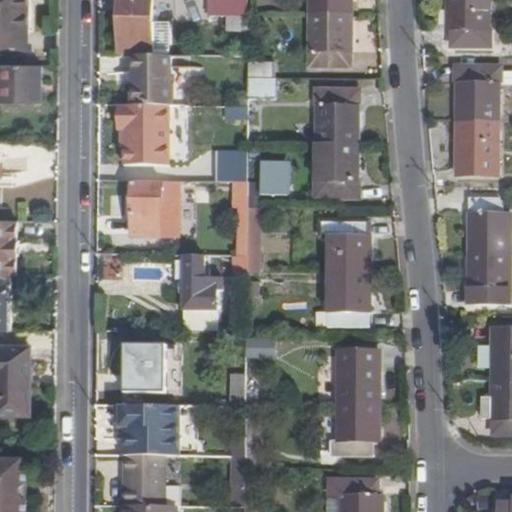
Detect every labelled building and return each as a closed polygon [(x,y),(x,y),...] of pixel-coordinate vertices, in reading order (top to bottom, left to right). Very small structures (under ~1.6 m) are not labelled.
[(30,0),(0,0),(0,53),(29,53),(30,0)] [(151,0),(120,0),(120,53),(151,54),(151,0)] [(210,0),(210,16),(228,16),(228,29),(250,30),(250,0),(210,0)] [(311,0),(311,17),(352,17),(352,0),(311,0)] [(490,0),(450,0),(450,30),(455,30),(456,45),(489,46),(490,0)] [(352,69),(352,17),(311,17),(311,68),(352,69)] [(173,68),(173,58),(137,57),(136,83),(132,83),(132,106),(173,106),(175,106),(176,84),(172,84),(173,68)] [(45,66),(0,65),(0,101),(45,101),(45,66)] [(250,65),(250,80),(277,80),(277,65),(250,65)] [(460,73),(460,124),(500,124),(500,73),(460,73)] [(318,93),(318,145),(359,145),(359,93),(318,93)] [(261,103),(249,102),(249,107),(249,120),(249,126),(261,126),(261,103)] [(132,106),(120,106),(120,131),(127,131),(127,165),(172,166),(173,106),(132,106)] [(242,107),(227,107),(227,120),(249,120),(249,107),(242,107)] [(499,176),(500,124),(460,124),(459,175),(499,176)] [(358,198),(359,145),(318,145),(317,198),(358,198)] [(249,183),(249,175),(249,153),(218,153),(218,183),(236,183),(249,183)] [(298,196),(299,163),(262,163),(262,196),(298,196)] [(182,183),(133,182),(133,237),(163,237),(163,219),(181,219),(182,183)] [(249,183),(236,183),(235,207),(240,207),(240,227),(249,227),(249,210),(249,201),(249,183)] [(471,218),(471,255),(511,255),(511,218),(500,218),(501,206),(498,202),(473,202),(473,218),(471,218)] [(181,237),(181,219),(163,219),(163,237),(181,237)] [(0,222),(0,276),(18,277),(18,223),(0,222)] [(330,276),(371,276),(371,222),(321,222),(321,240),(330,240),(330,276)] [(240,237),(248,237),(249,227),(240,227),(240,237)] [(248,237),(240,237),(240,257),(248,257),(248,254),(248,237)] [(260,254),(248,254),(248,257),(248,269),(260,269),(260,254)] [(511,289),(511,256),(511,255),(471,255),(471,289),(477,290),(478,306),(500,306),(511,306),(511,289)] [(205,257),(185,257),(184,312),(217,312),(218,292),(224,292),(224,283),(204,283),(205,257)] [(371,276),(330,276),(330,329),(371,328),(371,276)] [(0,280),(0,332),(11,332),(11,280),(0,280)] [(261,284),(248,284),(248,298),(262,298),(261,284)] [(494,348),(493,383),(511,383),(511,333),(501,333),(501,348),(494,348)] [(274,359),(275,342),(249,341),(248,358),(274,359)] [(166,348),(127,348),(126,395),(166,396),(166,348)] [(31,350),(0,350),(0,416),(31,417),(31,350)] [(341,355),(340,405),(381,406),(381,355),(341,355)] [(247,409),(247,404),(247,390),(248,379),(248,377),(234,377),(234,409),(247,409)] [(258,379),(248,379),(247,390),(258,390),(258,379)] [(493,399),(493,420),(494,420),(493,436),(511,436),(511,383),(493,383),(493,399)] [(483,419),(493,420),(493,399),(484,399),(483,419)] [(247,460),(247,467),(259,467),(260,404),(247,404),(247,409),(247,438),(247,460)] [(381,443),(381,406),(340,405),(340,444),(334,444),(334,457),(374,457),(374,443),(381,443)] [(127,424),(127,426),(135,425),(136,407),(120,407),(120,424),(127,424)] [(127,458),(166,458),(183,459),(183,452),(182,408),(136,407),(135,425),(127,426),(127,458)] [(235,460),(247,460),(247,438),(235,438),(235,460)] [(131,475),(131,508),(166,508),(166,458),(127,458),(127,475),(131,475)] [(29,511),(30,504),(21,498),(21,489),(30,483),(30,472),(24,472),(24,460),(0,460),(0,511),(29,511)] [(233,487),(247,486),(247,472),(247,467),(247,460),(235,460),(233,460),(233,487)] [(30,504),(30,483),(21,489),(21,498),(30,504)] [(343,511),(384,511),(384,499),(378,499),(377,485),(334,484),(334,498),(344,498),(343,511)]
